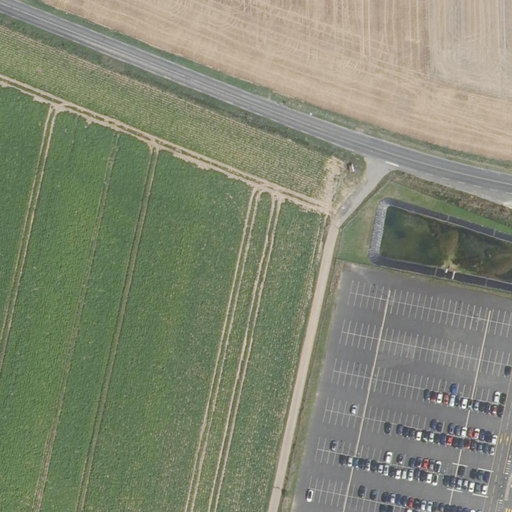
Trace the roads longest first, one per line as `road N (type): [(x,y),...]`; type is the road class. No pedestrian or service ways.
road 1 (primary): [(0,1),(391,154),(511,184)]
road 2 (track): [(273,511),(335,224),(391,154)]
road 3 (unknown): [(308,470),(503,511)]
road 4 (unknown): [(317,425),(511,464)]
road 5 (unknown): [(342,312),(356,279),(511,307)]
road 6 (unknown): [(325,390),(511,431)]
road 7 (unknown): [(334,348),(511,389)]
road 8 (unknown): [(342,312),(511,349)]
